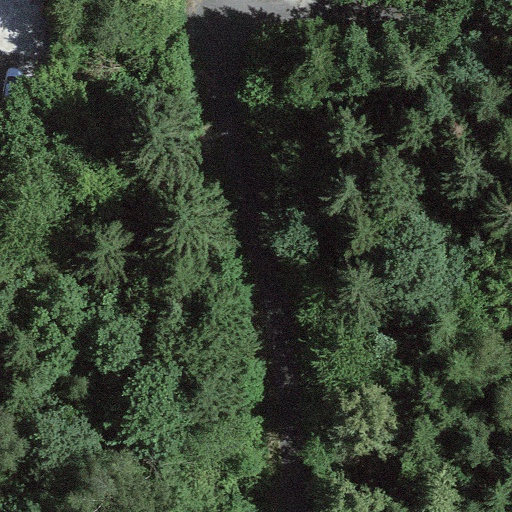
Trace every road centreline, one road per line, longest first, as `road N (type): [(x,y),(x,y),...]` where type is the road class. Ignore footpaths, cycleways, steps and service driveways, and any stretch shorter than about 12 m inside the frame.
road 1 (track): [(226,11),(291,378),(288,511)]
road 2 (track): [(226,11),(393,16),(511,32)]
